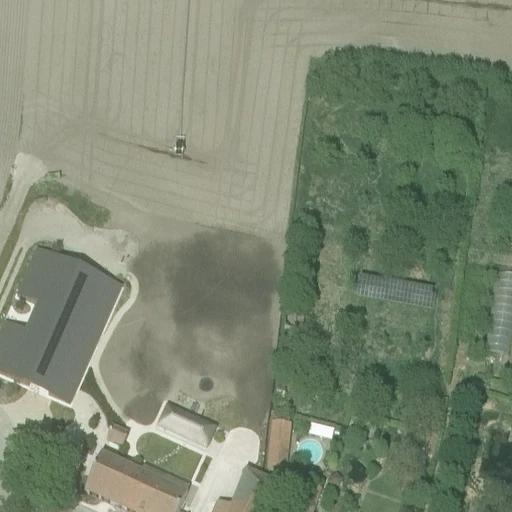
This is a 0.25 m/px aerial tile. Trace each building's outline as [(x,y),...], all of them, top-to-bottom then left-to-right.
[(3,326),(0,333),(0,377),(27,389),(33,375),(53,383),(46,398),(68,407),(70,402),(119,291),(34,254),(15,299),(36,308),(24,335),(3,326)] [(511,278),(496,278),(492,354),(511,355),(511,349),(511,278)] [(281,332),(301,335),(303,318),(283,315),(281,332)] [(166,412),(158,429),(203,449),(211,432),(166,412)] [(285,475),(287,447),(289,426),(270,424),(266,474),(285,475)] [(111,430),(105,442),(120,449),(126,436),(111,430)] [(100,457),(82,495),(119,511),(178,511),(186,496),(171,489),(167,499),(157,494),(161,485),(100,457)] [(407,471),(406,473),(402,484),(413,488),(418,476),(407,471)] [(218,505),(214,511),(277,511),(286,492),(282,490),(285,483),(265,474),(262,481),(244,473),(228,509),(218,505)] [(278,511),(312,511),(320,492),(291,482),(278,511)]
